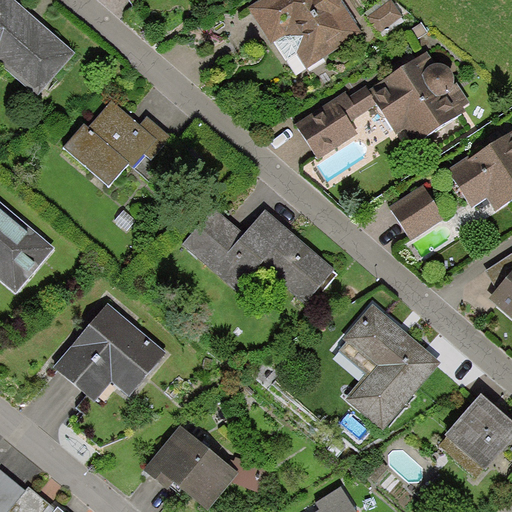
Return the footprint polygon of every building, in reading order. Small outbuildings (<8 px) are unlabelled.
[(76,54),(13,0),(0,0),(0,63),(37,96),(76,54)] [(363,33),(341,0),(261,0),(248,9),(271,44),(275,42),(297,77),(363,33)] [(404,17),(392,0),(367,17),(378,34),(404,17)] [(436,65),(427,52),(415,59),(412,53),(390,67),(394,74),(369,91),(377,105),(407,152),(466,111),(464,107),(470,103),(458,86),(455,89),(453,87),(454,84),(455,80),(453,77),(452,73),(449,70),(444,67),(440,65),(436,65)] [(369,91),(366,87),(349,98),(346,93),(295,125),(318,160),(358,135),(350,122),(377,105),(369,91)] [(140,126),(112,101),(88,128),(84,124),(64,148),(108,187),(129,164),(133,168),(156,140),(140,126)] [(147,118),(140,126),(156,140),(133,168),(146,179),(178,142),(147,118)] [(511,133),(470,159),(469,157),(448,170),(472,208),(487,199),(495,211),(511,200),(511,133)] [(445,219),(423,187),(390,208),(412,241),(445,219)] [(0,202),(0,281),(16,296),(55,249),(0,202)] [(245,233),(215,208),(183,245),(213,271),(245,233)] [(335,271),(266,210),(245,233),(213,271),(237,293),(261,266),(305,305),(335,271)] [(511,253),(485,272),(497,291),(511,273),(511,253)] [(511,273),(497,291),(489,300),(511,319),(511,273)] [(167,354),(108,304),(54,368),(95,403),(112,382),(130,397),(167,354)] [(442,363),(372,305),(343,340),(346,343),(339,351),(368,375),(347,401),(384,432),(442,363)] [(511,422),(481,395),(445,436),(486,471),(511,442),(511,422)] [(228,465),(180,427),(144,472),(168,491),(173,484),(208,511),(231,483),(239,473),(228,465)] [(230,460),(228,465),(239,473),(231,483),(259,493),(267,470),(236,458),(234,461),(230,460)] [(0,465),(1,464),(0,463),(0,511),(9,511),(26,492),(0,469),(0,465)] [(356,511),(341,487),(315,504),(320,511),(317,511),(356,511)] [(54,511),(56,510),(29,488),(26,492),(9,511),(54,511)]
